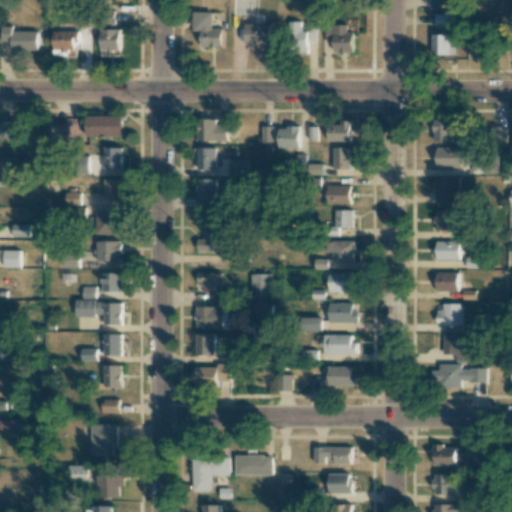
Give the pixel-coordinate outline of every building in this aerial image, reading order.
[(452,8),(452,0),(433,0),(434,8),(452,8)] [(317,42),(317,7),(307,7),(307,30),(301,30),(302,21),(290,21),(290,47),(308,47),(308,42),(317,42)] [(223,28),(213,28),(213,11),(194,11),(194,30),(202,30),(202,46),(223,46),(223,28)] [(335,52),(354,52),(353,32),(348,32),(347,24),(326,24),(327,42),(334,42),(335,52)] [(13,30),(13,26),(2,25),(2,40),(12,40),(12,50),(38,50),(39,31),(13,30)] [(119,50),(120,29),(101,28),(100,49),(119,50)] [(54,55),(75,55),(75,32),(54,32),(54,55)] [(433,54),(455,54),(455,34),(433,34),(433,54)] [(122,115),(87,115),(87,136),(123,135),(122,115)] [(227,140),(227,124),(216,124),(216,118),(198,118),(198,140),(227,140)] [(434,140),(452,141),(452,119),(434,119),(434,140)] [(328,140),(350,141),(351,120),(342,120),(342,124),(329,123),(328,140)] [(273,125),(262,125),(262,141),(273,142),(273,125)] [(300,127),(279,126),(279,147),(299,148),(300,127)] [(122,169),(123,147),(105,147),(104,168),(122,169)] [(216,148),(198,147),(198,168),(216,169),(216,148)] [(334,168),(353,167),(353,147),(334,147),(334,168)] [(462,147),(436,147),(436,167),(462,167),(462,147)] [(0,173),(15,173),(16,156),(0,155),(0,173)] [(123,198),(122,178),(104,178),(105,199),(123,198)] [(215,178),(198,179),(198,200),(216,200),(215,178)] [(459,178),(436,178),(436,202),(459,203),(459,178)] [(351,185),(328,185),(328,203),(351,203),(351,185)] [(81,193),(66,192),(66,204),(81,205),(81,193)] [(353,227),(353,210),(336,209),(336,227),(353,227)] [(455,209),(436,210),(436,230),(455,229),(455,209)] [(119,234),(119,212),(95,212),(96,234),(119,234)] [(12,236),(30,236),(30,224),(12,224),(12,236)] [(197,250),(225,250),(225,225),(207,225),(207,238),(197,238),(197,250)] [(121,240),(97,240),(97,261),(121,260),(121,240)] [(354,240),(325,240),(325,251),(334,251),(334,261),(354,262),(354,240)] [(460,241),(437,240),(437,258),(460,259),(460,241)] [(21,267),(21,250),(5,249),(4,267),(21,267)] [(64,257),(64,267),(79,267),(79,257),(64,257)] [(436,290),(458,291),(458,272),(437,271),(436,290)] [(103,291),(123,291),(123,272),(103,272),(103,291)] [(221,290),(221,272),(197,273),(197,290),(221,290)] [(354,272),(329,272),(329,292),(354,292),(354,272)] [(96,297),(95,286),(83,286),(83,298),(96,297)] [(122,324),(122,301),(76,300),(76,315),(104,316),(104,324),(122,324)] [(272,302),(252,303),(252,319),(272,318),(272,302)] [(329,322),(356,322),(356,303),(330,302),(329,322)] [(461,303),(439,303),(439,324),(461,324),(461,303)] [(196,328),(230,328),(231,306),(197,306),(196,328)] [(303,329),(322,330),(322,318),(304,317),(303,329)] [(456,361),(476,360),(475,331),(443,332),(443,354),(456,353),(456,361)] [(104,355),(122,355),(122,334),(105,333),(104,355)] [(196,355),(215,354),(215,333),(196,333),(196,355)] [(352,334),(324,334),(324,354),(357,353),(357,341),(352,341),(352,334)] [(97,349),(82,348),(82,360),(97,361),(97,349)] [(197,366),(196,387),(230,388),(230,363),(218,363),(218,367),(197,366)] [(486,367),(461,368),(461,363),(440,364),(440,370),(432,370),(433,387),(462,387),(462,382),(487,381),(486,367)] [(122,365),(105,365),(104,386),(122,387),(122,365)] [(356,385),(355,366),(327,366),(327,386),(356,385)] [(292,389),(292,374),(277,374),(277,390),(292,389)] [(119,399),(102,399),(102,412),(119,412),(119,399)] [(0,420),(0,425),(0,429),(32,430),(33,421),(0,420)] [(92,454),(113,454),(113,441),(117,441),(117,423),(92,423),(92,454)] [(457,465),(457,446),(434,445),(434,465),(457,465)] [(352,446),(314,447),(315,463),(326,463),(326,457),(335,456),(335,463),(352,463),(352,446)] [(458,465),(474,466),(474,453),(458,453),(458,465)] [(192,491),(210,491),(210,476),(230,475),(229,454),(191,455),(192,491)] [(235,456),(235,474),(273,474),(273,455),(235,456)] [(88,465),(69,465),(68,483),(88,483),(88,465)] [(352,493),(352,473),(330,473),(330,493),(352,493)] [(456,473),(433,474),(434,494),(457,493),(456,473)] [(98,497),(119,497),(119,486),(123,486),(123,474),(97,475),(98,497)] [(355,511),(356,504),(336,503),(335,511),(355,511)] [(463,511),(463,503),(434,504),(433,511),(463,511)]
